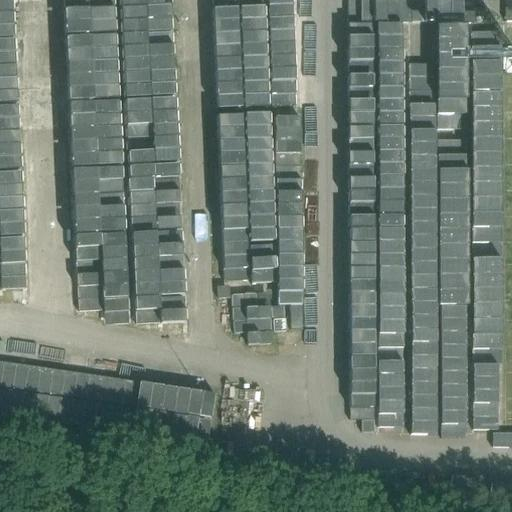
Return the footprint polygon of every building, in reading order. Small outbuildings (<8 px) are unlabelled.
[(511,0),(340,0),(350,402),(373,402),(374,431),(402,430),(400,348),(373,349),(372,314),(402,314),(399,183),(372,183),(371,163),(399,162),(398,105),(369,90),(403,90),(406,229),(435,229),(437,287),(463,286),(461,200),(434,201),(434,183),(463,161),(459,24),(511,22),(511,0)] [(248,53),(249,90),(274,90),(273,53),(248,53)] [(127,220),(179,217),(170,64),(131,66),(132,92),(145,91),(148,143),(122,144),(127,220)] [(110,76),(0,78),(0,130),(111,128),(110,76)] [(271,102),(272,254),(244,254),(244,346),(271,346),(270,329),(300,329),(300,250),(311,250),(311,234),(316,234),(316,214),(316,196),(300,196),(299,102),(271,102)] [(81,155),(92,154),(91,132),(110,131),(110,129),(80,130),(81,155)] [(56,132),(56,158),(78,158),(77,132),(56,132)] [(93,133),(93,157),(117,157),(116,133),(93,133)] [(59,259),(122,257),(121,231),(20,235),(21,260),(34,260),(35,286),(60,285),(59,259)] [(46,415),(133,427),(139,389),(150,390),(153,364),(129,361),(127,376),(53,366),(46,415)] [(408,374),(410,424),(435,424),(434,373),(408,374)] [(268,430),(269,393),(232,391),(230,442),(254,443),(254,429),(268,430)] [(188,393),(188,409),(203,410),(203,417),(210,417),(210,404),(200,403),(201,394),(188,393)]
